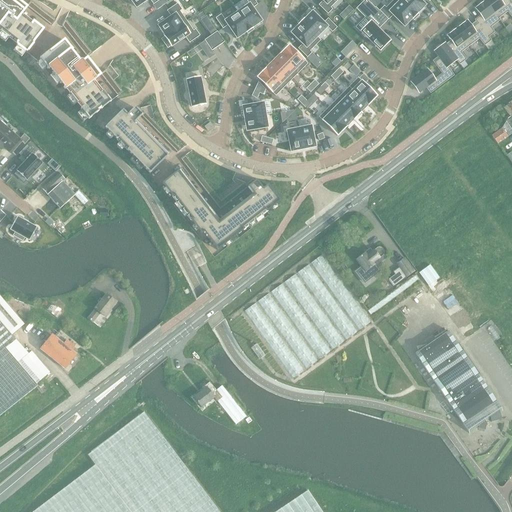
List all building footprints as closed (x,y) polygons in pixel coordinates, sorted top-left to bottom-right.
[(0,0),(0,31),(16,44),(15,45),(21,50),(26,53),(34,43),(33,43),(43,30),(33,23),(32,23),(21,15),(23,12),(23,11),(27,6),(19,0),(0,0)] [(130,0),(136,8),(146,0),(149,0),(153,4),(157,10),(167,2),(165,0),(130,0)] [(243,8),(237,12),(249,30),(252,28),(261,21),(252,8),(257,5),(255,2),(253,0),(245,0),(249,4),(243,8)] [(321,0),(322,1),(318,5),(327,14),(332,9),(330,8),(337,0),(321,0)] [(366,0),(364,0),(356,9),(364,17),(369,11),(383,24),(388,19),(379,11),(375,8),(371,5),(366,0)] [(378,0),(376,0),(371,5),(375,8),(381,2),(378,0)] [(384,6),(379,11),(388,19),(388,20),(392,15),(404,27),(412,19),(414,16),(398,0),(393,0),(385,8),(384,6)] [(398,0),(414,16),(417,14),(417,13),(425,5),(419,0),(398,0)] [(499,0),(486,0),(485,1),(499,20),(500,20),(498,18),(507,12),(511,18),(511,5),(508,0),(500,0),(500,1),(499,0)] [(27,6),(51,26),(56,21),(31,1),(27,6)] [(474,20),(477,24),(490,41),(491,40),(490,40),(488,37),(492,34),(494,32),(490,27),(499,20),(485,1),(475,9),(480,16),(474,20)] [(171,16),(157,26),(164,36),(165,36),(186,21),(179,11),(181,10),(177,3),(167,11),(171,16)] [(303,19),(301,22),(316,37),(317,37),(326,27),(332,32),(336,28),(327,19),(323,23),(312,11),(304,20),(303,19)] [(221,14),(215,18),(222,29),(227,25),(236,38),(246,32),(249,30),(237,12),(225,20),(221,14)] [(65,19),(62,26),(87,57),(92,53),(65,19)] [(164,36),(171,47),(185,37),(189,43),(199,36),(195,29),(193,31),(186,21),(165,36),(164,36)] [(370,21),(360,31),(379,51),(390,41),(370,21)] [(459,27),(457,28),(470,46),(478,39),(484,46),(490,41),(477,24),(472,28),(466,21),(464,23),(463,23),(459,26),(459,27)] [(298,25),(290,33),(302,44),(298,49),(307,57),(311,53),(309,51),(320,40),(317,37),(316,37),(301,22),(298,24),(298,25)] [(213,27),(207,30),(211,35),(216,32),(213,27)] [(452,43),(447,47),(460,64),(464,61),(466,59),(461,52),(470,46),(457,28),(454,30),(449,34),(450,34),(447,36),(452,43)] [(211,35),(204,40),(204,41),(211,51),(224,42),(217,32),(216,32),(211,35)] [(104,41),(116,55),(125,47),(113,33),(104,41)] [(39,59),(47,69),(47,70),(48,69),(64,89),(65,90),(65,89),(81,108),(80,109),(88,119),(88,120),(98,112),(98,111),(100,109),(101,110),(111,102),(102,91),(101,92),(93,81),(96,79),(95,78),(100,74),(101,74),(87,57),(82,61),(81,61),(79,62),(70,51),(71,51),(64,41),(50,52),(49,51),(39,59)] [(352,41),(347,46),(352,50),(356,46),(352,41)] [(121,52),(137,75),(148,67),(131,44),(121,52)] [(433,63),(442,74),(447,80),(454,75),(448,67),(456,61),(459,65),(460,64),(447,47),(445,44),(434,52),(439,59),(433,63)] [(289,45),(280,54),(298,73),(307,64),(289,45)] [(307,57),(306,58),(316,68),(322,63),(311,53),(307,57)] [(280,54),(272,61),(291,80),(298,73),(280,54)] [(335,67),(340,62),(337,58),(331,64),(335,67)] [(272,61),(265,69),(284,87),(291,80),(272,61)] [(343,72),(339,68),(334,72),(339,76),(343,72)] [(265,69),(257,77),(275,96),(284,87),(265,69)] [(101,74),(100,74),(117,96),(123,92),(105,70),(101,74)] [(430,93),(447,80),(442,74),(433,80),(426,71),(411,82),(419,92),(426,87),(430,93)] [(330,76),(334,81),(339,76),(334,72),(330,76)] [(200,77),(186,80),(191,107),(205,104),(200,77)] [(358,78),(349,87),(368,106),(377,97),(358,78)] [(314,80),(310,84),(314,88),(318,84),(314,80)] [(324,82),(320,87),(324,91),(329,87),(324,82)] [(310,84),(306,88),(310,93),(314,88),(310,84)] [(320,87),(316,91),(320,95),(324,91),(320,87)] [(349,87),(341,94),(360,113),(368,106),(349,87)] [(313,94),(307,101),(309,104),(311,106),(318,99),(313,94)] [(341,94),(334,101),(353,120),(360,113),(341,94)] [(301,95),(297,100),(301,104),(305,100),(301,95)] [(305,100),(301,104),(305,108),(309,104),(307,101),(305,100)] [(511,100),(503,108),(510,117),(511,114),(511,100)] [(334,101),(327,108),(346,127),(353,120),(334,101)] [(263,103),(242,106),(244,119),(265,115),(263,103)] [(125,108),(104,128),(116,140),(149,174),(167,157),(134,123),(141,116),(141,115),(134,108),(130,112),(125,108)] [(327,108),(318,117),(337,136),(346,127),(327,108)] [(293,110),(280,113),(282,123),(286,119),(294,111),(293,110)] [(294,111),(286,119),(286,122),(297,120),(295,110),(294,111)] [(142,115),(141,115),(141,116),(177,152),(181,150),(144,112),(142,115)] [(265,115),(244,119),(246,131),(267,127),(265,115)] [(9,151),(20,139),(0,122),(0,148),(0,149),(1,149),(2,149),(4,147),(8,151),(8,152),(9,151)] [(210,122),(204,127),(207,131),(213,127),(210,122)] [(397,141),(409,126),(404,122),(392,137),(397,141)] [(298,128),(303,149),(315,147),(311,126),(298,128)] [(287,133),(285,134),(286,140),(288,140),(290,152),(303,149),(298,128),(286,131),(287,133)] [(497,144),(507,137),(501,128),(491,135),(497,144)] [(20,139),(9,151),(15,156),(29,139),(24,134),(20,139)] [(26,161),(16,171),(26,180),(31,174),(33,176),(38,171),(36,169),(41,164),(32,155),(34,152),(29,148),(21,156),(26,161)] [(185,155),(180,159),(220,209),(247,188),(245,184),(244,183),(221,201),(185,155)] [(15,157),(8,167),(12,171),(20,160),(15,157)] [(60,167),(51,159),(47,164),(55,172),(60,167)] [(177,172),(161,184),(201,234),(203,233),(217,250),(266,212),(279,201),(267,186),(262,190),(255,181),(255,182),(252,178),(245,184),(247,188),(254,196),(218,224),(177,172)] [(74,195),(75,195),(63,182),(66,180),(60,173),(42,190),(60,209),(74,195)] [(78,190),(74,194),(75,195),(74,195),(86,208),(91,204),(78,190)] [(16,217),(10,229),(29,240),(36,228),(16,217)] [(59,223),(55,227),(64,235),(68,231),(59,223)] [(360,267),(354,271),(364,284),(381,271),(378,268),(383,264),(381,262),(386,258),(383,254),(383,251),(382,249),(380,247),(377,247),(375,248),(369,252),(368,250),(365,253),(364,252),(355,260),(360,267)] [(310,263),(358,330),(370,322),(321,255),(310,263)] [(394,274),(387,279),(393,286),(413,271),(404,258),(396,264),(398,267),(392,272),(394,274)] [(345,340),(357,332),(308,264),(297,273),(345,340)] [(429,265),(418,273),(428,286),(439,278),(429,265)] [(332,350),(344,341),(295,274),(283,283),(332,350)] [(415,274),(366,310),(370,315),(419,279),(415,274)] [(319,359),(330,351),(282,284),(270,292),(319,359)] [(305,369),(317,360),(268,293),(257,302),(305,369)] [(109,310),(115,302),(105,294),(94,308),(95,309),(88,318),(93,322),(100,313),(105,318),(111,311),(109,310)] [(0,296),(0,320),(12,335),(24,325),(0,296)] [(292,379),(304,370),(255,303),(243,311),(292,379)] [(51,304),(47,310),(57,318),(61,313),(59,311),(60,310),(55,305),(54,306),(51,304)] [(465,338),(477,329),(462,308),(449,317),(465,338)] [(0,416),(36,388),(38,386),(36,384),(5,347),(15,338),(12,335),(0,320),(0,416)] [(490,422),(500,419),(498,413),(501,411),(447,331),(414,354),(452,409),(449,413),(461,422),(469,433),(477,427),(477,428),(484,430),(485,423),(484,422),(489,419),(490,422)] [(40,349),(52,358),(63,345),(51,335),(40,349)] [(28,354),(15,338),(5,347),(36,384),(49,373),(31,352),(28,354)] [(64,368),(69,362),(75,355),(70,351),(73,347),(66,341),(63,345),(52,358),(64,368)] [(256,344),(251,348),(259,359),(265,355),(256,344)] [(221,386),(215,390),(209,382),(204,386),(205,387),(193,398),(201,408),(213,397),(216,401),(217,401),(235,425),(246,416),(221,386)] [(38,386),(36,388),(41,394),(47,390),(42,383),(38,386)] [(33,511),(322,511),(308,490),(275,511),(220,511),(144,411),(87,454),(95,464),(84,472),(37,509),(33,511)]
